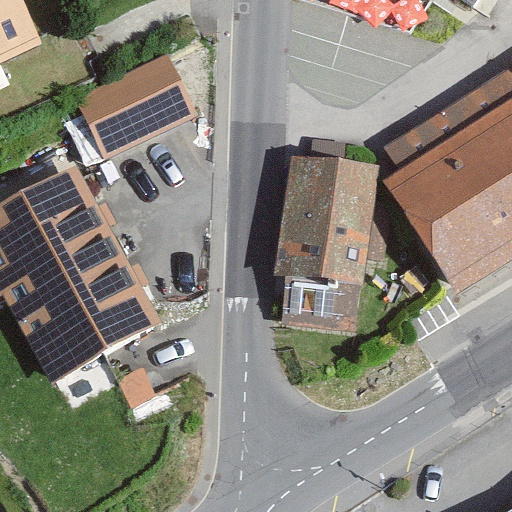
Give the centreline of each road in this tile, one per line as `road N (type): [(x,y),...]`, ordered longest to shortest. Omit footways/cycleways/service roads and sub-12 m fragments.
road 1 (residential): [(254,0),(242,511)]
road 2 (tertiary): [(511,350),(246,511)]
